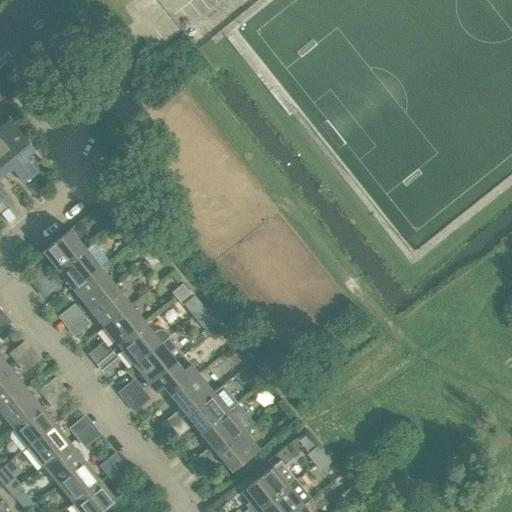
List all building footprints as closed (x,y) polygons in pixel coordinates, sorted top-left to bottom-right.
[(0,126),(0,140),(30,178),(37,172),(25,157),(34,150),(9,120),(0,126)] [(0,171),(3,175),(11,169),(23,183),(30,178),(0,140),(0,171)] [(116,224),(127,215),(122,209),(112,218),(116,224)] [(127,215),(116,224),(122,230),(132,222),(127,215)] [(70,230),(42,252),(43,252),(58,271),(85,249),(70,230)] [(85,249),(58,271),(62,276),(73,290),(100,268),(107,263),(108,262),(109,262),(93,243),(85,249)] [(147,261),(158,253),(152,246),(142,255),(147,261)] [(158,253),(147,261),(152,267),(162,259),(158,253)] [(100,268),(73,290),(88,309),(116,287),(100,268)] [(58,271),(51,277),(55,281),(62,276),(58,271)] [(178,299),(188,290),(182,283),(171,291),(178,299)] [(116,287),(88,309),(103,327),(130,305),(116,287)] [(188,290),(178,299),(182,304),(192,295),(188,290)] [(130,305),(103,327),(119,347),(146,325),(130,305)] [(213,321),(204,328),(209,335),(220,326),(214,319),(213,321)] [(146,325),(119,347),(134,365),(168,337),(170,335),(169,334),(168,333),(166,331),(164,331),(162,330),(160,330),(158,330),(156,331),(154,332),(153,333),(146,325)] [(220,326),(209,335),(214,341),(225,332),(224,331),(220,326)] [(168,337),(134,365),(149,383),(183,356),(168,337)] [(0,356),(0,377),(10,369),(0,356)] [(183,356),(149,383),(157,393),(161,390),(168,399),(171,396),(198,374),(190,364),(183,356)] [(10,369),(0,377),(0,407),(25,387),(10,369)] [(177,412),(167,421),(172,427),(214,393),(198,374),(171,396),(187,415),(182,419),(177,412)] [(25,387),(0,407),(0,411),(13,428),(40,406),(25,387)] [(214,393),(172,427),(177,433),(179,436),(194,424),(201,433),(229,412),(214,393)] [(206,450),(197,458),(202,464),(217,452),(244,431),(253,424),(237,405),(229,412),(201,433),(198,436),(206,445),(206,450)] [(40,406),(13,428),(28,446),(55,424),(40,406)] [(55,424),(28,446),(43,465),(70,443),(55,424)] [(217,452),(202,464),(207,470),(221,458),(232,472),(259,450),(244,431),(217,452)] [(70,443),(43,465),(58,484),(85,462),(70,443)] [(314,464),(325,456),(321,450),(310,459),(314,464)] [(325,456),(314,464),(320,471),(330,462),(325,456)] [(245,488),(240,492),(248,502),(245,504),(248,508),(243,511),(254,511),(260,508),(295,480),(280,460),(272,466),(245,488)] [(85,462),(58,484),(73,503),(100,481),(85,462)] [(9,493),(19,484),(15,478),(4,487),(9,493)] [(260,508),(254,511),(293,511),(303,505),(310,498),(295,480),(260,508)] [(100,481),(73,503),(80,511),(101,511),(116,500),(100,481)] [(19,484),(9,493),(14,499),(25,491),(19,484)] [(345,501),(355,493),(351,487),(340,496),(345,501)] [(355,493),(345,501),(350,508),(361,499),(355,493)]
